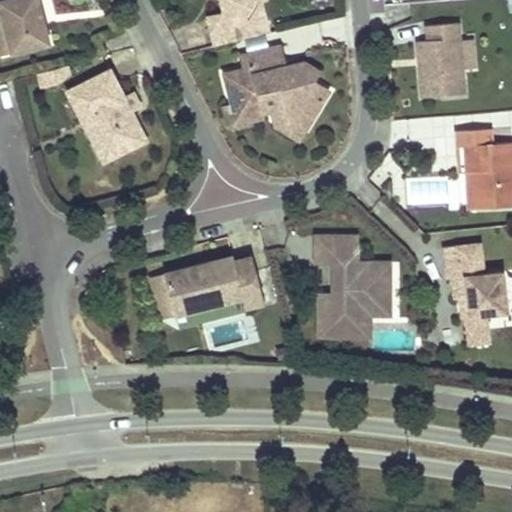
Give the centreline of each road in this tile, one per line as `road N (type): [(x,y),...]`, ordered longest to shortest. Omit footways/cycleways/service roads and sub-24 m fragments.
road 1 (tertiary): [(511,447),(275,418),(79,425)]
road 2 (tertiary): [(86,459),(236,450),(511,480)]
road 3 (residential): [(239,192),(88,244),(63,265),(52,306),(79,425)]
road 4 (residential): [(239,192),(305,191),(337,174),(358,149),(368,95),(361,0)]
road 5 (residential): [(133,0),(215,161),(239,192)]
